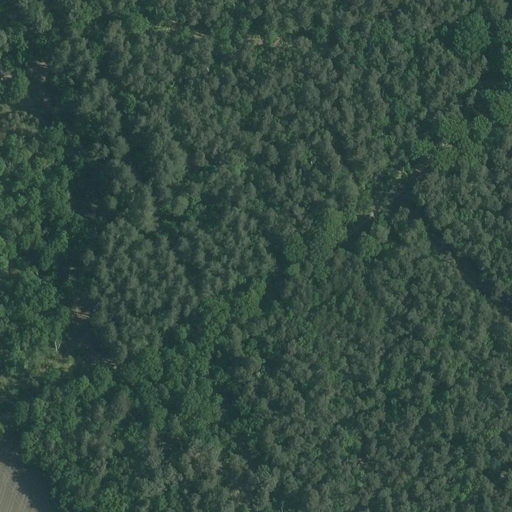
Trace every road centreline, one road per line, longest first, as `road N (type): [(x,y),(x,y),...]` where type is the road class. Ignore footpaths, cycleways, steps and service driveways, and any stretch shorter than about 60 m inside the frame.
road 1 (unclassified): [(0,418),(185,348),(241,307)]
road 2 (track): [(241,307),(420,176)]
